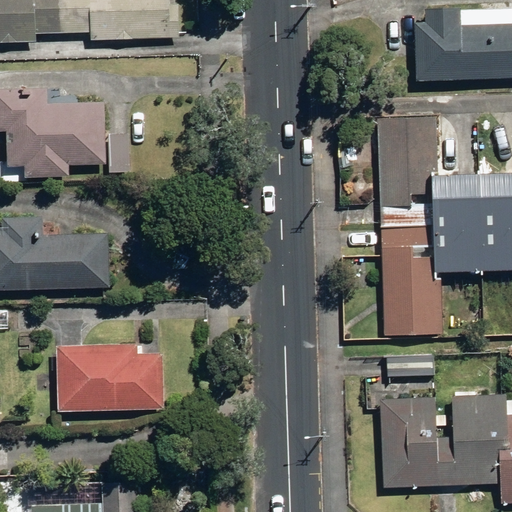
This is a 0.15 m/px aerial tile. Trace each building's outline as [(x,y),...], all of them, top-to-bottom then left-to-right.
[(172,0),(0,0),(0,42),(39,41),(39,34),(93,33),(94,40),(182,38),(181,3),(173,4),(172,0)] [(511,7),(432,6),(432,21),(420,21),(420,77),(511,78),(511,7)] [(51,87),(0,88),(0,131),(10,131),(11,166),(28,166),(28,177),(72,176),(72,165),(109,164),(107,102),(51,103),(51,87)] [(445,331),(444,272),(511,270),(511,174),(442,175),(441,113),(383,114),(387,332),(445,331)] [(6,228),(0,227),(0,289),(114,287),(112,233),(46,234),(46,216),(6,217),(6,228)] [(61,344),(62,411),(168,409),(167,352),(142,353),(142,343),(61,344)] [(390,352),(390,375),(432,376),(433,352),(390,352)] [(384,484),(506,482),(506,500),(511,499),(511,412),(510,392),(495,392),(382,394),(384,484)] [(34,505),(33,511),(141,511),(140,481),(104,482),(105,502),(34,505)]
